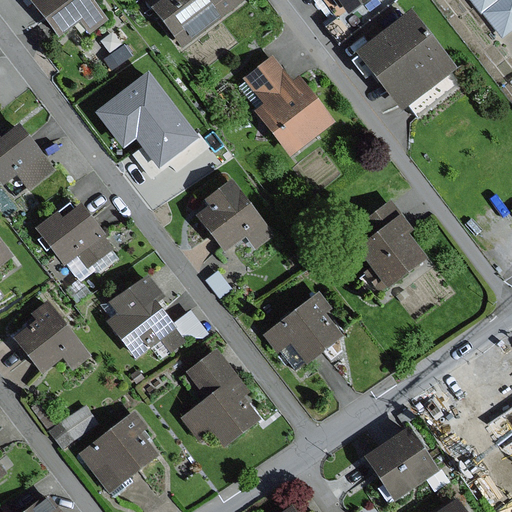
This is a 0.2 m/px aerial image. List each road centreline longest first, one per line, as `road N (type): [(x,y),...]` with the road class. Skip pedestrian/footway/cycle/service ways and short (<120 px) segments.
road 1 (residential): [(316,441),(0,32)]
road 2 (residential): [(511,304),(277,0)]
road 3 (residential): [(511,316),(316,441)]
road 4 (residential): [(92,511),(0,392)]
